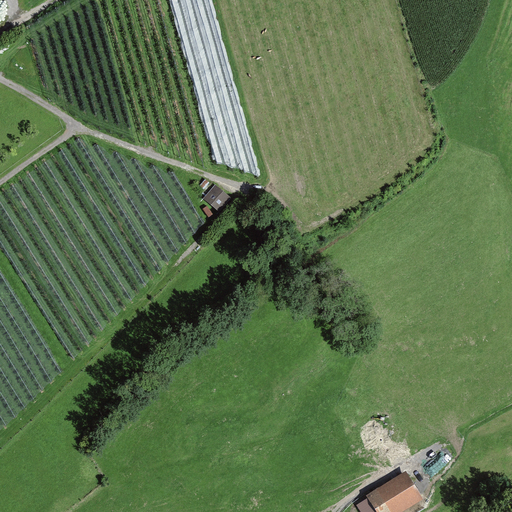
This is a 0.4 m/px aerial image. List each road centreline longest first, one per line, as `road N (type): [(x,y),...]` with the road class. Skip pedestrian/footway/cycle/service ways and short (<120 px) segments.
road 1 (track): [(0,439),(245,188),(270,189),(309,224),(349,209)]
road 2 (track): [(0,78),(78,123),(245,188)]
